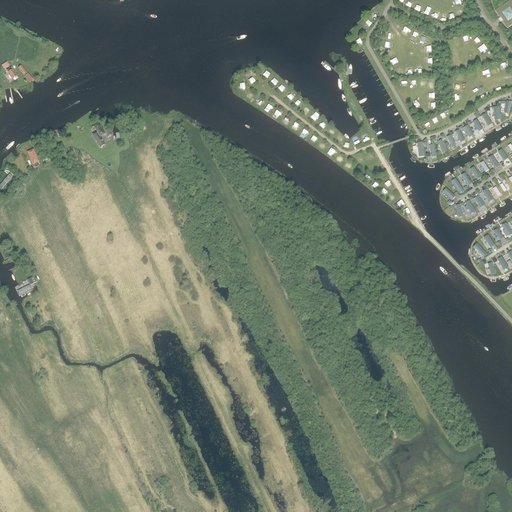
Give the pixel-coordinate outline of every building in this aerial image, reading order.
[(499,15),(498,15),(505,24),(508,25),(509,26),(509,27),(511,24),(511,5),(511,6),(509,5),(508,3),(498,10),(499,12),(499,15)] [(24,76),(27,73),(21,65),(18,68),(24,76)] [(6,70),(13,80),(18,76),(11,67),(6,70)] [(251,77),(247,82),(252,86),(256,81),(251,77)] [(507,104),(500,105),(502,116),(509,115),(507,104)] [(486,128),(489,126),(484,115),(480,117),(486,128)] [(478,120),(474,122),(479,132),(483,130),(478,120)] [(99,126),(98,125),(94,128),(97,133),(93,135),(101,148),(106,145),(101,137),(105,134),(100,126),(99,126)] [(470,138),(474,136),(468,126),(464,128),(470,138)] [(443,154),(447,152),(443,140),(438,142),(443,154)] [(36,167),(39,166),(38,163),(39,162),(34,149),(27,152),(33,165),(35,164),(36,167)] [(489,158),(495,170),(500,167),(494,156),(489,158)] [(484,162),(481,164),(486,173),(490,171),(484,162)] [(475,167),(471,169),(478,181),(482,178),(475,167)] [(0,191),(15,175),(10,172),(0,184),(0,191)] [(468,186),(472,184),(466,173),(462,176),(468,186)] [(452,187),(456,185),(460,195),(464,193),(457,179),(450,183),(452,187)] [(492,189),(499,197),(502,194),(496,186),(492,189)] [(453,201),(456,197),(447,189),(444,192),(453,201)] [(487,190),(482,193),(489,204),(494,200),(487,190)] [(482,209),(486,206),(479,196),(475,199),(482,209)] [(471,201),(465,204),(468,211),(469,210),(471,215),(476,213),(471,201)] [(501,227),(508,238),(511,235),(511,230),(508,224),(501,227)] [(501,241),(504,238),(498,229),(494,232),(501,241)] [(485,239),(492,249),(496,245),(489,236),(485,239)] [(478,244),(474,247),(484,258),(488,255),(478,244)] [(505,271),(509,269),(503,257),(499,259),(505,271)] [(30,285),(37,282),(34,276),(27,280),(30,285)] [(29,285),(18,291),(20,295),(31,289),(29,285)]
